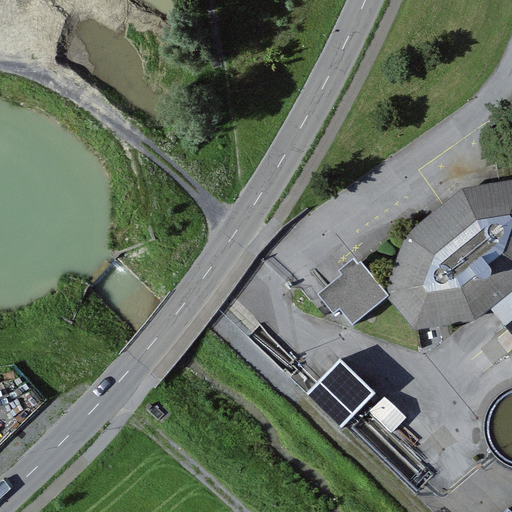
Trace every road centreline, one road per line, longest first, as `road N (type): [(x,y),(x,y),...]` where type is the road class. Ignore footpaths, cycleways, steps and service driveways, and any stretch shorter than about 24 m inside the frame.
road 1 (secondary): [(0,501),(187,304),(287,151),(365,0)]
road 2 (track): [(235,232),(87,96),(0,62)]
road 3 (track): [(126,412),(238,511)]
